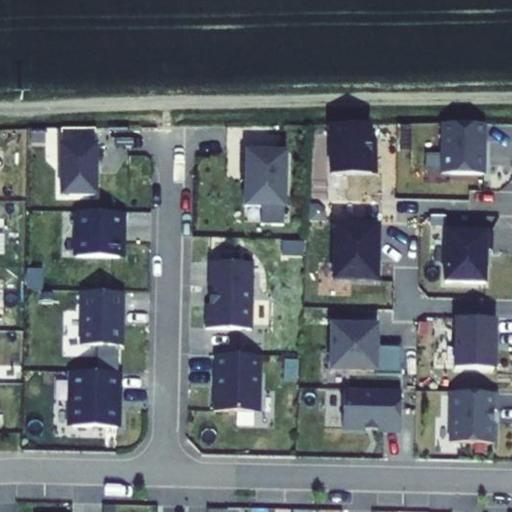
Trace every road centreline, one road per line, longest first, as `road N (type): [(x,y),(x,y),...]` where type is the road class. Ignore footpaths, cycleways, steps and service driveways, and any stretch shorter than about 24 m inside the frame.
road 1 (track): [(511,98),(0,107)]
road 2 (residential): [(162,474),(511,484)]
road 3 (residential): [(162,474),(172,154)]
road 4 (residential): [(0,473),(162,474)]
